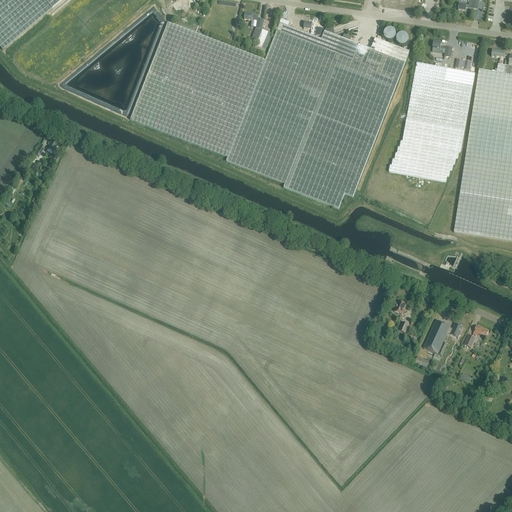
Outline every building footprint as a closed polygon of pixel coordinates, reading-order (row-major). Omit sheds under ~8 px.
[(0,0),(0,47),(3,50),(62,0),(0,0)] [(459,5),(458,11),(466,12),(467,9),(478,10),(480,0),(485,1),(490,2),(494,3),(494,0),(470,0),(470,3),(469,3),(469,6),(460,5),(459,5)] [(252,39),(259,41),(262,30),(264,20),(258,19),(258,16),(253,15),(245,14),(244,20),(252,21),(255,22),(254,29),(256,29),(252,39)] [(167,23),(129,120),(228,158),(226,162),(285,185),(283,189),(339,210),(345,195),(353,198),(405,64),(409,52),(375,39),(371,50),(359,46),(350,42),(343,39),(342,39),(334,36),(334,35),(334,34),(332,29),(325,32),(322,40),(288,27),(289,23),(280,20),(279,23),(276,32),(264,61),(167,23)] [(322,37),(323,29),(312,27),(312,24),(305,23),(304,29),(312,30),(317,31),(316,36),(322,37)] [(262,30),(259,41),(256,47),(262,49),(269,33),(262,30)] [(444,57),(446,58),(451,58),(452,48),(441,46),(441,43),(434,42),(433,48),(440,49),(443,50),(445,50),(444,57)] [(505,66),(511,67),(511,55),(510,56),(510,54),(492,51),(491,57),(495,58),(496,58),(504,59),(504,58),(506,59),(505,66)] [(457,60),(455,69),(470,72),(471,63),(457,60)] [(374,171),(368,202),(431,214),(432,206),(436,207),(441,183),(446,184),(447,178),(449,178),(450,172),(452,172),(453,166),(454,166),(455,160),(457,160),(459,154),(460,154),(460,152),(464,132),(474,74),(464,72),(443,68),(417,63),(416,66),(410,102),(408,110),(402,142),(401,142),(400,148),(399,148),(397,154),(396,154),(395,160),(393,160),(392,166),(390,166),(389,173),(374,171)] [(511,67),(505,66),(498,65),(497,73),(479,71),(454,233),(511,241),(511,67)] [(54,151),(58,143),(57,142),(58,140),(52,137),(49,144),(50,144),(47,149),(50,150),(51,149),(54,151)] [(45,148),(42,146),(36,155),(39,157),(45,148)] [(403,313),(407,305),(401,302),(400,305),(398,304),(394,312),(400,314),(401,312),(403,313)] [(453,329),(451,328),(451,327),(436,321),(423,348),(442,357),(448,344),(444,343),(448,334),(458,339),(459,337),(460,336),(461,334),(461,333),(463,328),(456,324),(453,329)] [(403,323),(399,331),(405,334),(409,326),(403,323)] [(486,337),(489,332),(477,327),(475,332),(474,335),(477,336),(478,334),(486,337)] [(472,349),(477,339),(469,336),(464,346),(472,349)] [(464,374),(460,381),(469,385),(472,377),(464,374)]
